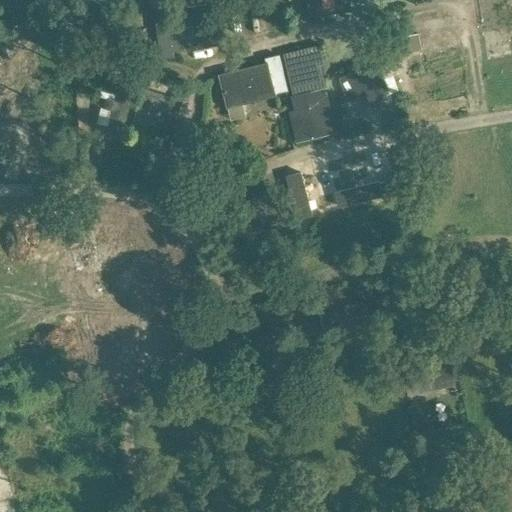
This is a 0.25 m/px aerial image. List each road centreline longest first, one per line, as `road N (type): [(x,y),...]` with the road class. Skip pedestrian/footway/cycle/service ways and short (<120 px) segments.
road 1 (track): [(112,55),(196,69),(314,31),(448,4),(469,16),(483,120)]
road 2 (track): [(169,204),(197,97),(196,69)]
